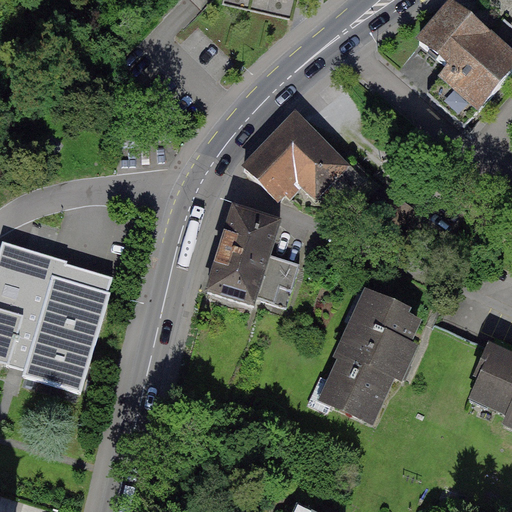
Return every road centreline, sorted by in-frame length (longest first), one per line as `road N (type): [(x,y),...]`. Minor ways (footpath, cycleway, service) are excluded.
road 1 (residential): [(196,198),(511,294)]
road 2 (primary): [(196,198),(116,511)]
road 3 (primary): [(367,16),(286,78),(196,198)]
road 4 (residential): [(196,198),(104,189),(39,203),(0,225)]
